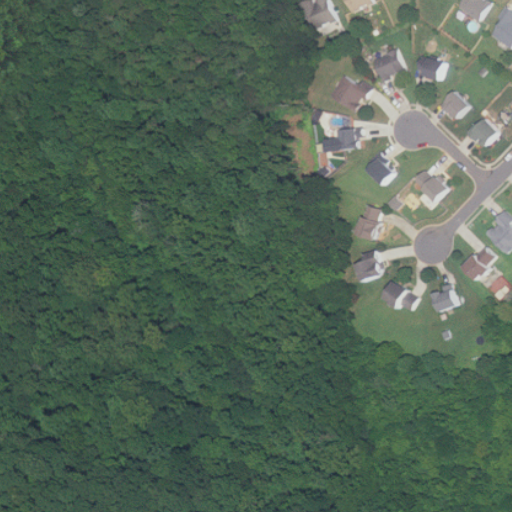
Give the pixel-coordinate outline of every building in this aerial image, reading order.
[(319,30),(342,20),(333,0),(315,0),(308,3),(319,30)] [(351,0),(357,13),(379,3),(377,0),(351,0)] [(499,0),(468,0),(463,8),(484,22),(499,0)] [(511,7),(494,33),(511,44),(511,7)] [(412,71),(401,49),(378,60),(388,82),(412,71)] [(423,73),(446,80),(452,62),(429,55),(423,73)] [(375,92),(349,76),(337,97),(363,112),(375,92)] [(476,107),(460,92),(446,105),(462,121),(476,107)] [(502,132),(488,118),(473,133),(488,147),(502,132)] [(346,131),(346,136),(331,138),(332,152),(366,148),(364,129),(346,131)] [(374,170),(390,185),(402,173),(387,157),(374,170)] [(420,182),(442,203),(455,189),(433,168),(420,182)] [(390,211),(373,204),(363,234),(380,240),(390,211)] [(511,217),(508,213),(490,231),(511,253),(511,217)] [(504,260),(491,246),(470,266),(483,280),(504,260)] [(363,264),(369,282),(391,275),(385,257),(363,264)] [(425,297),(400,281),(389,298),(414,314),(425,297)] [(444,312),(464,306),(458,286),(438,292),(444,312)]
